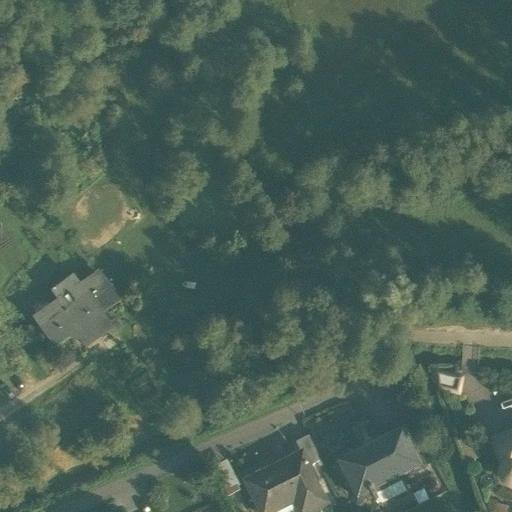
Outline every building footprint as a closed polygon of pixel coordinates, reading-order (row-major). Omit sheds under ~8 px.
[(345,137),(349,154),(373,147),(370,130),(345,137)] [(34,319),(53,347),(74,332),(81,341),(106,324),(100,314),(117,303),(97,274),(79,287),(72,277),(51,292),(58,302),(34,319)] [(440,388),(457,392),(460,382),(437,376),(440,388)] [(382,440),(402,479),(425,467),(405,429),(382,440)] [(502,477),(505,483),(511,487),(511,439),(508,441),(507,438),(505,437),(496,441),(495,443),(504,466),(502,471),(502,477)] [(302,457),(309,470),(321,464),(308,439),(296,445),(302,457)] [(382,440),(365,449),(368,455),(341,468),(358,502),(372,495),(376,501),(378,500),(375,493),(402,480),(402,479),(382,440)] [(458,443),(466,464),(480,459),(474,446),(463,441),(458,443)] [(338,463),(341,468),(368,455),(365,449),(338,463)] [(300,507),(302,511),(312,511),(326,506),(309,470),(302,457),(245,484),(258,511),(259,511),(261,511),(294,495),(300,507)] [(239,486),(226,461),(215,466),(227,492),(239,486)] [(402,480),(375,493),(378,500),(382,506),(409,492),(402,480)] [(294,495),(261,511),(260,511),(289,511),(300,507),(294,495)]
